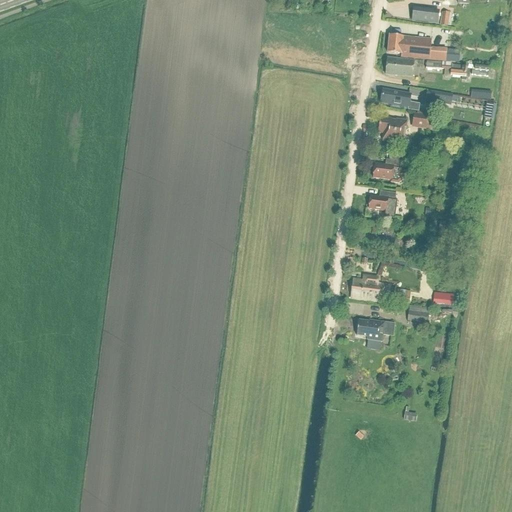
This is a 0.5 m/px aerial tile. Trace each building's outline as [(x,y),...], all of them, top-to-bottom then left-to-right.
[(413,10),(411,21),(438,24),(439,13),(413,10)] [(442,13),(440,26),(447,27),(449,14),(442,13)] [(387,54),(401,55),(400,58),(429,61),(429,60),(445,62),(447,52),(447,50),(430,48),(431,41),(409,39),(403,39),(403,38),(389,36),(387,54)] [(387,59),(385,75),(412,78),(413,62),(387,59)] [(462,67),(451,66),(451,72),(450,77),(466,78),(467,70),(462,67)] [(488,77),(488,73),(489,68),(474,67),(475,67),(472,66),(471,75),(488,77)] [(420,105),(409,103),(411,96),(382,91),(380,103),(390,105),(390,107),(407,110),(407,111),(418,113),(420,105)] [(451,103),(452,96),(439,94),(427,92),(425,99),(439,101),(451,103)] [(429,117),(414,114),(412,128),(427,131),(429,117)] [(380,118),(378,134),(384,135),(382,142),(403,145),(407,122),(380,118)] [(373,179),(391,181),(391,183),(398,184),(401,182),(405,182),(407,182),(407,175),(402,174),(402,175),(400,174),(401,163),(404,163),(404,157),(390,155),(389,161),(386,160),(385,166),(375,165),(373,179)] [(460,190),(458,198),(465,200),(467,192),(460,190)] [(397,201),(395,200),(395,194),(383,193),(383,199),(370,197),(369,210),(385,212),(384,218),(394,219),(397,201)] [(459,224),(440,222),(438,232),(457,234),(459,224)] [(367,229),(365,244),(390,248),(393,233),(367,229)] [(353,280),(350,299),(387,304),(389,286),(378,284),(379,280),(378,280),(379,278),(362,275),(361,281),(353,280)] [(410,295),(397,293),(395,303),(408,305),(410,295)] [(454,296),(434,294),(433,305),(453,306),(454,296)] [(407,322),(427,325),(428,314),(427,314),(428,309),(409,307),(407,322)] [(367,341),(368,341),(366,350),(379,352),(381,343),(382,343),(383,336),(393,338),(395,325),(385,323),(369,321),(369,323),(359,321),(357,337),(367,338),(367,341)] [(417,409),(415,415),(427,417),(428,411),(417,409)] [(403,421),(415,423),(416,416),(404,414),(403,421)] [(372,436),(376,430),(370,426),(366,432),(372,436)]
